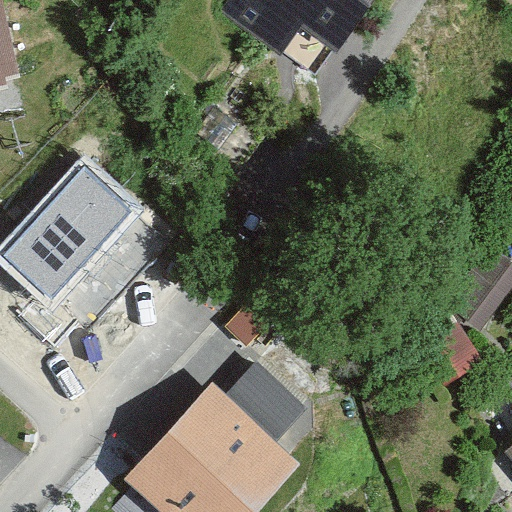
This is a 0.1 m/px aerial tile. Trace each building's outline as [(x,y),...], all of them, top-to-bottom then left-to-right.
[(0,0),(0,87),(30,79),(8,0),(0,0)] [(389,0),(234,0),(221,19),(285,64),(308,32),(348,60),(389,0)] [(134,211),(84,166),(2,255),(52,301),(134,211)] [(252,236),(227,267),(255,290),(281,259),(252,236)] [(511,259),(492,247),(452,311),(490,334),(511,297),(511,259)] [(480,374),(455,335),(422,356),(447,395),(480,374)] [(312,417),(263,372),(234,404),(218,389),(129,486),(157,511),(275,511),(311,472),(284,448),(312,417)]
